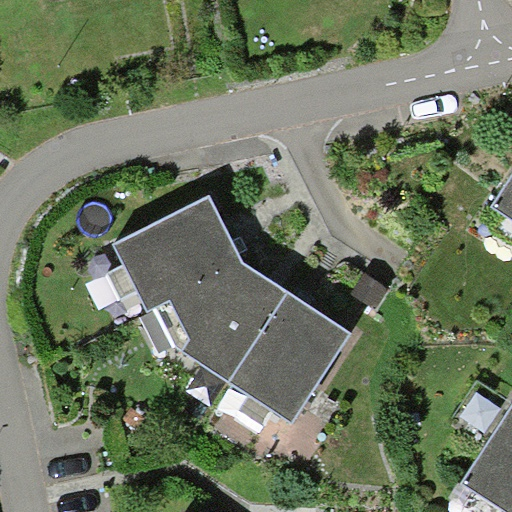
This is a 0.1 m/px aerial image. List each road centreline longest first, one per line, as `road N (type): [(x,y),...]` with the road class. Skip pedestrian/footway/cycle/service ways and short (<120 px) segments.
road 1 (residential): [(0,219),(25,175),(78,143),(491,61)]
road 2 (residential): [(28,511),(0,363)]
